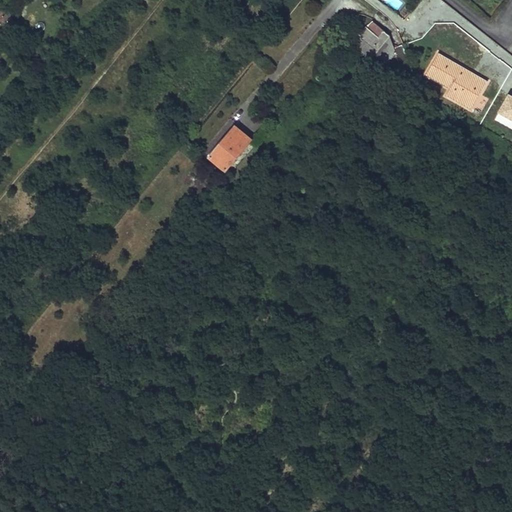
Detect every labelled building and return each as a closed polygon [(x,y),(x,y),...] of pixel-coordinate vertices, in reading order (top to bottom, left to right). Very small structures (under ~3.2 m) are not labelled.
[(439,8),(431,19),(437,24),(446,13),(439,8)] [(351,44),(370,60),(374,55),(381,60),(386,64),(395,53),(402,71),(414,75),(403,45),(394,48),(390,36),(373,22),(368,28),(366,26),(351,44)] [(471,110),(487,81),(439,53),(426,75),(450,89),(461,95),(457,101),(471,110)] [(370,60),(376,65),(381,60),(374,55),(370,60)] [(450,89),(446,95),(457,101),(461,95),(450,89)] [(235,126),(209,157),(215,161),(240,131),(235,126)] [(215,161),(226,170),(251,139),(240,131),(215,161)]
